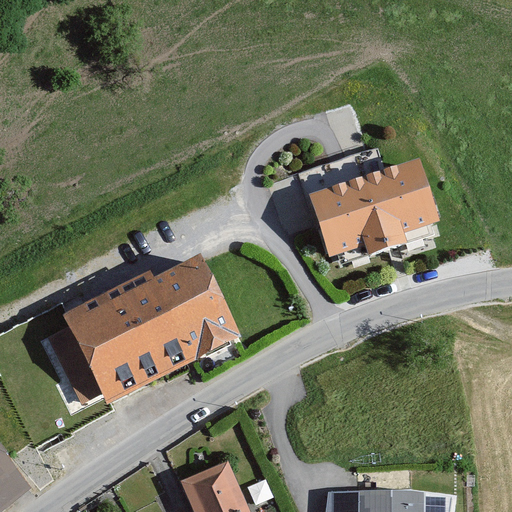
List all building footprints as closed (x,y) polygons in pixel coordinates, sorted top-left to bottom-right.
[(425,229),(405,168),(381,176),(374,153),(294,179),(302,203),(297,204),(317,264),(354,252),(357,262),(392,250),(389,241),(425,229)] [(226,343),(185,266),(141,290),(136,280),(49,326),(54,336),(42,342),(76,407),(89,400),(96,412),(226,343)] [(0,467),(0,511),(22,493),(0,467)] [(237,511),(216,468),(169,490),(179,511),(237,511)] [(268,502),(260,483),(242,490),(249,509),(268,502)] [(318,511),(438,511),(440,503),(411,499),(411,498),(318,497),(318,511)]
